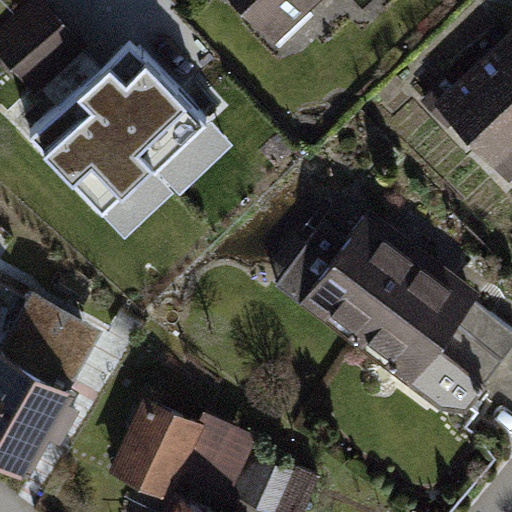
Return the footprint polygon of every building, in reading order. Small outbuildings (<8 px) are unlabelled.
[(0,43),(17,60),(60,19),(41,0),(32,0),(0,31),(0,43)] [(253,0),(260,6),(253,12),(280,40),(313,8),(307,2),(309,0),(253,0)] [(81,41),(60,19),(17,60),(38,82),(81,41)] [(511,32),(447,94),(455,103),(487,136),(485,138),(511,166),(511,165),(511,32)] [(78,84),(151,160),(155,164),(207,115),(129,34),(78,84)] [(151,160),(78,84),(30,130),(103,206),(151,160)] [(442,116),(455,103),(447,94),(438,86),(425,98),(442,116)] [(362,330),(418,256),(403,244),(398,251),(383,240),(388,233),(364,215),(348,235),(324,217),(276,280),(325,317),(331,308),(362,330)] [(434,267),(418,256),(362,330),(431,382),(451,356),(436,344),(472,296),(448,278),(442,285),(428,274),(434,267)] [(60,370),(85,324),(41,300),(37,307),(32,304),(36,297),(30,294),(0,348),(0,448),(25,462),(68,387),(51,378),(57,368),(60,370)] [(511,343),(511,326),(472,296),(436,344),(451,356),(484,381),(511,343)] [(148,399),(118,464),(166,485),(178,460),(195,420),(148,399)] [(262,455),(264,451),(195,420),(178,460),(246,491),(262,455)] [(285,511),(299,511),(318,472),(291,459),(287,467),(262,455),(246,491),(272,502),(270,505),(285,511)] [(169,511),(221,511),(177,493),(169,511)]
